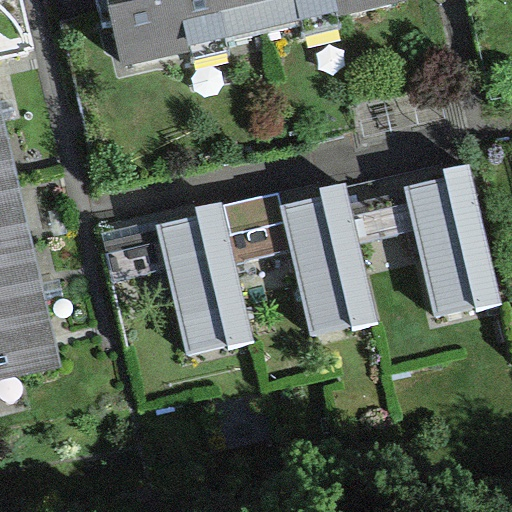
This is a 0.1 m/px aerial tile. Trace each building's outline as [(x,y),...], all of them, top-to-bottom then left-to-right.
[(95,0),(100,18),(107,16),(122,78),(191,62),(410,11),(407,0),(95,0)] [(0,173),(10,171),(0,129),(0,173)] [(476,312),(503,305),(471,168),(444,174),(446,183),(408,191),(436,311),(474,302),(476,312)] [(0,173),(0,237),(25,232),(10,171),(0,173)] [(352,331),(379,325),(347,187),(320,193),(322,202),(284,211),(312,330),(350,321),(352,331)] [(228,345),(254,339),(222,201),(196,207),(198,216),(159,225),(187,344),(225,335),(228,345)] [(0,237),(0,302),(39,293),(25,232),(0,237)] [(0,302),(0,366),(54,353),(39,293),(0,302)]
